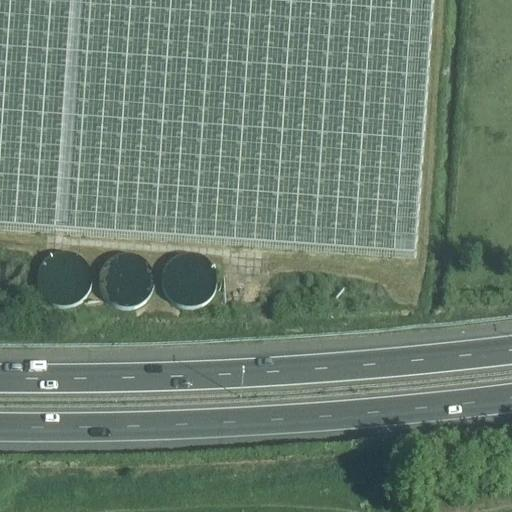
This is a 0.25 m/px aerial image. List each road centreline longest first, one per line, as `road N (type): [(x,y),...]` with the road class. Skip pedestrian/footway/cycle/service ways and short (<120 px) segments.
road 1 (motorway): [(0,428),(252,422),(511,398)]
road 2 (motorway): [(511,348),(279,370),(0,377)]
